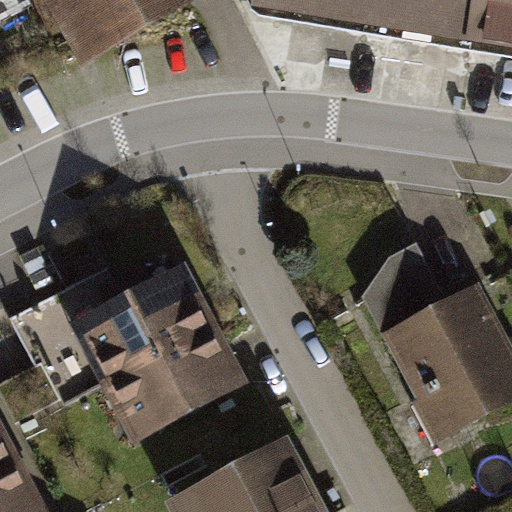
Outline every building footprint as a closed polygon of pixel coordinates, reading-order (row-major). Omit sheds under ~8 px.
[(0,0),(0,20),(42,5),(39,0),(0,0)] [(180,0),(79,0),(105,44),(181,1),(180,0)] [(477,0),(265,0),(472,35),(477,0)] [(511,0),(477,0),(472,35),(511,41),(511,0)] [(389,336),(397,332),(430,397),(446,389),(462,421),(511,396),(511,378),(470,295),(441,310),(411,251),(394,259),(369,297),(389,336)] [(110,311),(84,324),(143,438),(238,390),(179,274),(149,290),(147,285),(128,278),(113,285),(107,304),(110,311)] [(33,511),(0,447),(0,511),(33,511)] [(309,511),(280,455),(197,498),(203,511),(309,511)]
